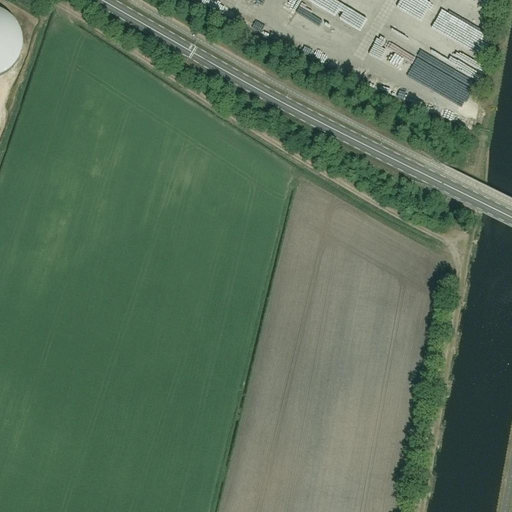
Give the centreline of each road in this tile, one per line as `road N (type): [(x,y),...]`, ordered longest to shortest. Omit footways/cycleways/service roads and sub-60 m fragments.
road 1 (track): [(46,0),(461,250),(415,511)]
road 2 (secondary): [(511,218),(103,0)]
